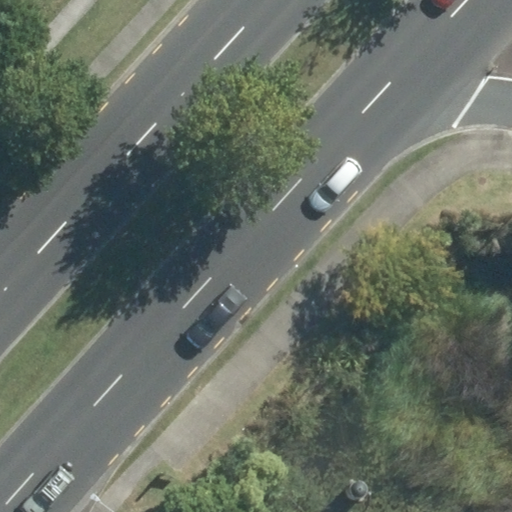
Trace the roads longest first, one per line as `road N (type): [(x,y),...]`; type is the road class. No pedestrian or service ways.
road 1 (primary): [(397,88),(10,511)]
road 2 (primary): [(0,299),(274,0)]
road 3 (primary): [(479,0),(397,88)]
